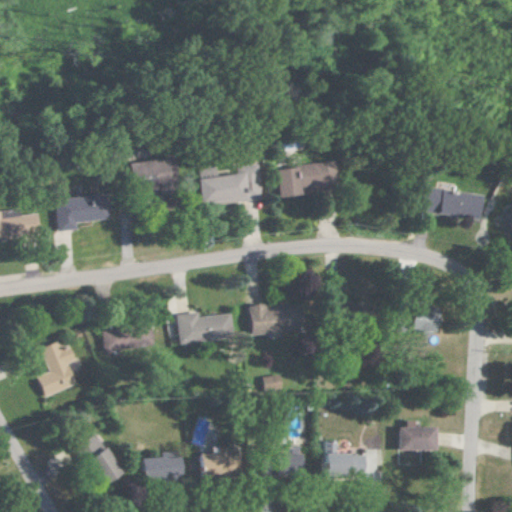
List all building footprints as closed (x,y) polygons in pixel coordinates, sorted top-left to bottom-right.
[(268,168),(271,194),(330,186),(327,161),(268,168)] [(255,196),(250,163),(228,166),(229,173),(208,176),(207,168),(189,170),(194,204),(255,196)] [(49,230),(69,228),(68,222),(95,219),(92,195),(57,200),(55,184),(44,185),(49,230)] [(412,210),(471,219),(475,197),(415,187),(412,210)] [(0,237),(32,234),(30,213),(0,216),(0,237)] [(284,308),(261,311),(260,302),(244,305),(247,334),(287,328),(284,308)] [(434,308),(409,307),(408,329),(433,330),(434,308)] [(193,316),(193,312),(173,314),(174,342),(228,338),(227,314),(193,316)] [(99,351),(150,345),(148,325),(97,331),(99,351)] [(36,349),(44,371),(33,376),(40,395),(72,384),(66,369),(74,366),(65,338),(36,349)] [(280,389),(277,374),(260,377),(263,392),(280,389)] [(436,449),(435,426),(413,427),(413,423),(397,423),(398,450),(436,449)] [(118,472),(90,433),(72,446),(99,485),(118,472)] [(325,442),(325,474),(366,473),(365,454),(335,454),(335,442),(325,442)] [(302,474),(301,453),(290,454),(290,450),(274,450),(275,475),(302,474)] [(137,457),(138,479),(178,477),(177,455),(137,457)]
